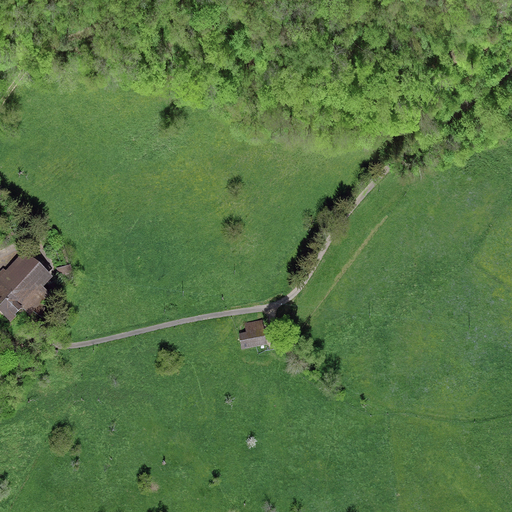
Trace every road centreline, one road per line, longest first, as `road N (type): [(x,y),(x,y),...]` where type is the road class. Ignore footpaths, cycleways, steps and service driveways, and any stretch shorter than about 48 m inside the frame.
road 1 (track): [(511,67),(372,184),(305,280),(277,306),(58,347),(48,337),(56,289),(46,255),(37,245),(0,256)]
road 2 (track): [(123,0),(60,35),(0,104)]
